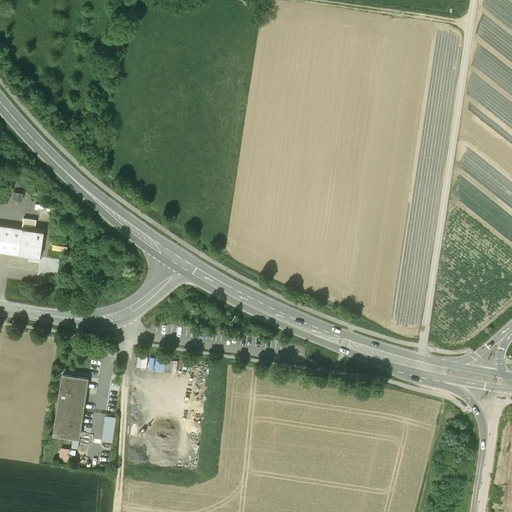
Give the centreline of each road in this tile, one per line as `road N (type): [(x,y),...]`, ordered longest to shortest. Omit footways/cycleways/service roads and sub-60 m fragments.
road 1 (track): [(421,358),(472,0)]
road 2 (secondary): [(455,367),(283,310),(187,259)]
road 3 (secondary): [(178,269),(343,350),(444,378)]
road 4 (unclassified): [(0,308),(75,319),(122,316),(178,269)]
road 5 (secondary): [(33,139),(99,209),(178,269)]
road 6 (secondary): [(187,259),(33,139)]
road 7 (track): [(127,340),(115,511)]
road 8 (track): [(316,0),(469,22)]
